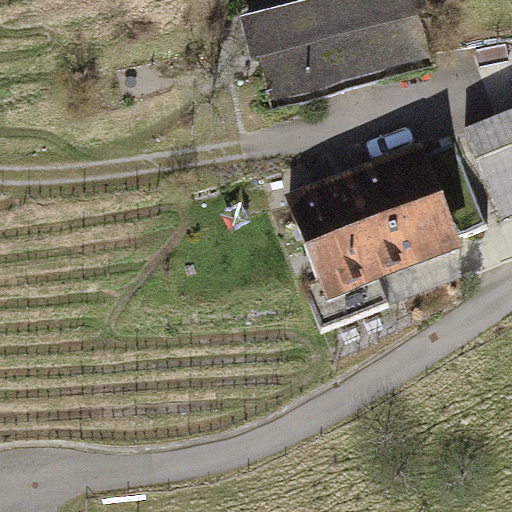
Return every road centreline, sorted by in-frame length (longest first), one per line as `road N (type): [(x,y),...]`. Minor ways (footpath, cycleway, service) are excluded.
road 1 (unclassified): [(511,294),(361,394),(202,461),(0,488)]
road 2 (track): [(511,78),(268,150),(52,175),(0,171)]
